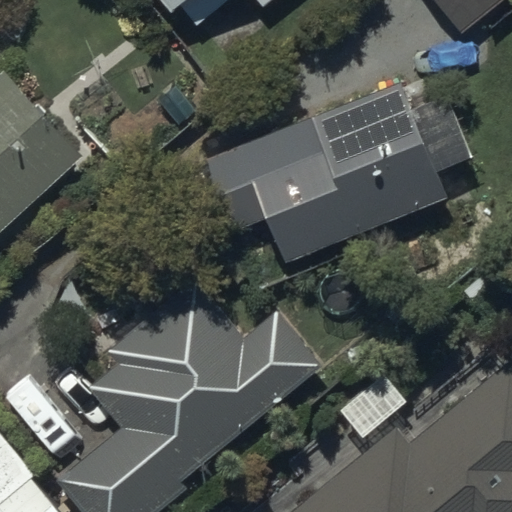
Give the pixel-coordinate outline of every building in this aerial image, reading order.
[(210,0),(221,13),(237,0),(210,0)] [(511,0),(432,0),(466,40),(511,1),(511,0)] [(6,67),(0,72),(0,235),(87,155),(6,67)] [(286,267),(451,199),(440,171),(476,156),(451,96),(412,112),(400,83),(202,165),(233,239),(269,224),(286,267)] [(121,424),(56,479),(84,511),(164,511),(191,489),(185,482),(324,363),(278,309),(245,336),(196,279),(108,353),(117,363),(89,386),(121,424)] [(511,511),(511,360),(498,372),(491,364),(414,427),(407,419),(399,425),(393,417),(412,402),(387,372),(340,410),(355,427),(250,511),(511,511)] [(0,422),(0,508),(3,511),(67,511),(35,473),(39,470),(0,422)]
